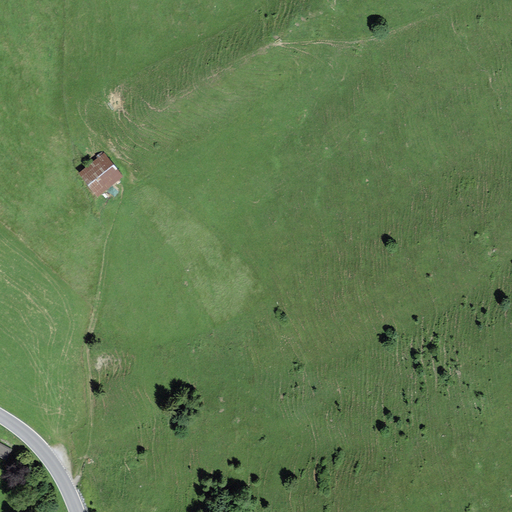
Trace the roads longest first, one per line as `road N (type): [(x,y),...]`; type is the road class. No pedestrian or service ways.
road 1 (track): [(67,489),(90,437),(86,343),(127,182),(80,110),(78,0)]
road 2 (tertiary): [(0,417),(27,433),(79,511)]
